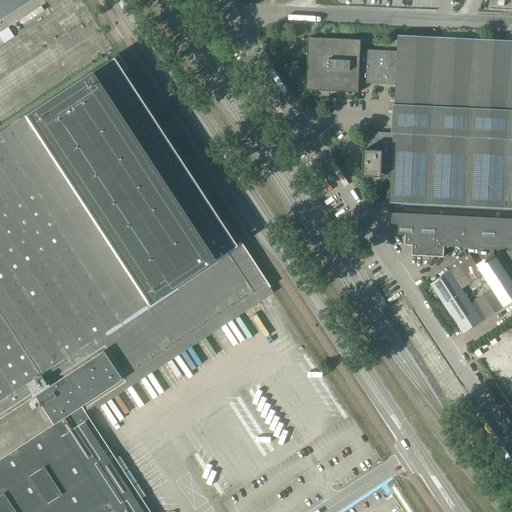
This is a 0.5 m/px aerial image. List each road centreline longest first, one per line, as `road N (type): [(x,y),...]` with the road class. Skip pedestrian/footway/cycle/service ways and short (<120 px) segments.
road 1 (tertiary): [(457,511),(121,0)]
road 2 (unclassified): [(511,443),(231,22)]
road 3 (unclassified): [(511,33),(231,22)]
